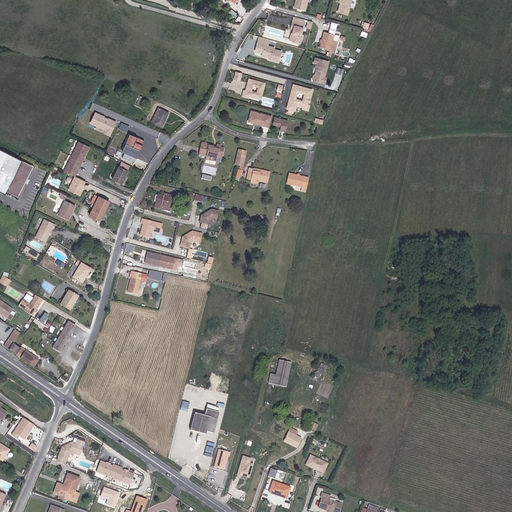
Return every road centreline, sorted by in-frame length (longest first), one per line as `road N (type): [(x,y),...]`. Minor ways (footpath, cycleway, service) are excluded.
road 1 (unclassified): [(64,399),(95,333),(125,222),(151,172),(216,100),(242,34)]
road 2 (track): [(312,143),(511,132)]
road 3 (primary): [(227,511),(64,399)]
road 4 (residential): [(242,34),(124,0)]
road 5 (unclassified): [(64,399),(18,511)]
